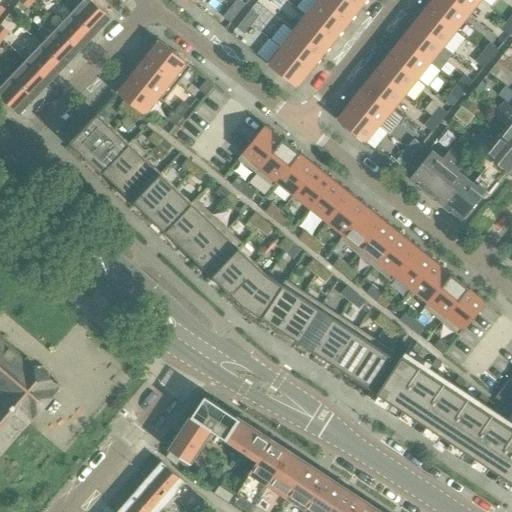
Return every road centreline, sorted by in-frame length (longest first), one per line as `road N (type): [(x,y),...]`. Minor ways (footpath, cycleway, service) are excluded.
road 1 (tertiary): [(449,511),(198,350)]
road 2 (tertiary): [(198,350),(0,171)]
road 3 (residential): [(301,126),(477,262)]
road 4 (residential): [(0,171),(148,6)]
road 5 (residential): [(198,350),(63,511)]
road 6 (residential): [(148,6),(301,126)]
road 7 (residential): [(301,126),(402,0)]
